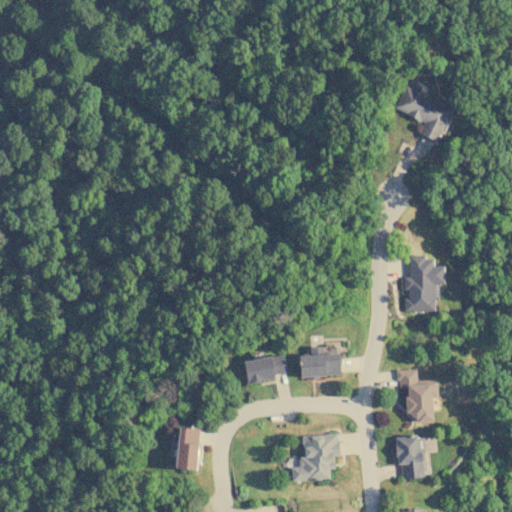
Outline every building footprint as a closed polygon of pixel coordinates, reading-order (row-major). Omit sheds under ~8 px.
[(436,141),(451,107),(403,86),(394,108),(422,121),(417,133),(436,141)] [(433,310),(433,283),(443,283),(442,265),(432,265),(432,255),(408,256),(408,276),(403,276),(403,289),(404,289),(404,311),(433,310)] [(339,353),(322,353),(322,346),(309,346),(309,354),(298,355),(299,376),(339,374),(339,353)] [(245,382),(274,378),(274,373),(286,372),(284,355),(243,359),(245,382)] [(436,379),(416,380),(415,368),(396,369),(397,387),(404,387),(405,413),(413,413),(414,422),(432,421),(431,397),(437,397),(436,379)] [(199,428),(178,426),(173,467),(194,470),(199,428)] [(291,480),(329,477),(329,468),(334,468),(333,455),(338,455),(337,433),(301,436),(303,456),(297,456),(298,466),(290,466),(291,480)] [(423,476),(421,435),(396,436),(397,477),(423,476)]
